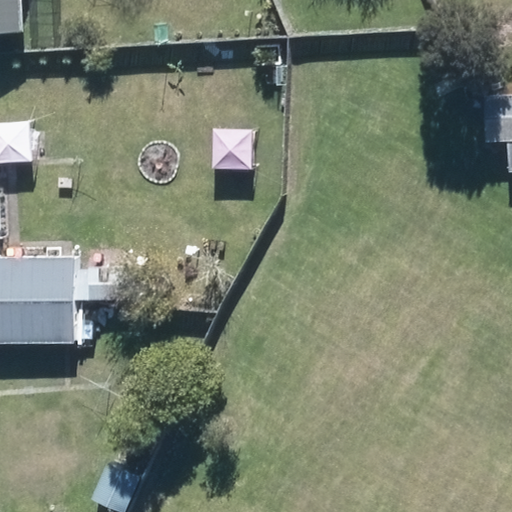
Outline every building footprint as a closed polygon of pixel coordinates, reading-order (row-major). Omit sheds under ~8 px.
[(0,0),(0,22),(33,20),(31,0),(0,0)] [(145,71),(147,121),(219,118),(218,98),(252,96),(250,42),(215,44),(216,68),(145,71)] [(511,87),(491,88),(493,134),(511,133),(511,87)] [(0,250),(1,293),(81,293),(81,250),(0,250)] [(137,261),(96,260),(96,293),(136,294),(137,261)] [(81,322),(81,294),(81,293),(1,293),(1,334),(81,336),(81,322)] [(81,294),(81,322),(107,321),(108,295),(81,294)]
